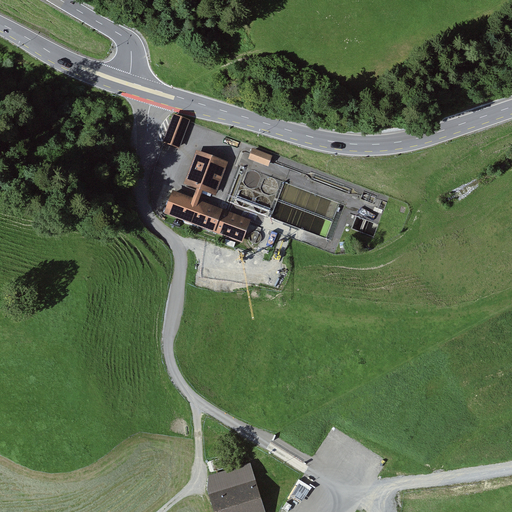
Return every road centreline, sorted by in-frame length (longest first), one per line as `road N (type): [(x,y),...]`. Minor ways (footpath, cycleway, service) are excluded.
road 1 (secondary): [(126,83),(345,144),(405,141),(511,107)]
road 2 (track): [(178,241),(197,299),(198,476),(162,511)]
road 3 (secondary): [(0,23),(126,83)]
road 4 (tertiary): [(126,83),(131,50),(124,37),(60,0)]
